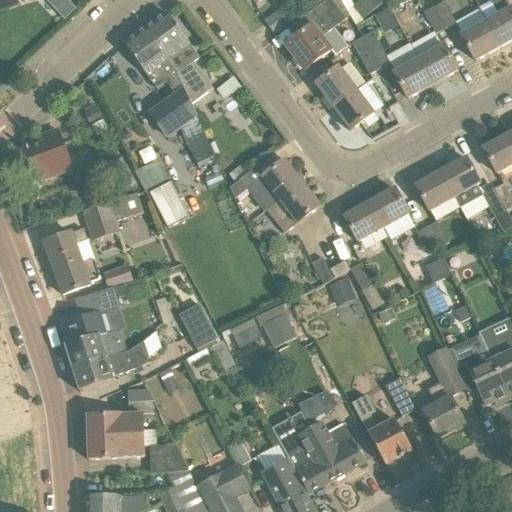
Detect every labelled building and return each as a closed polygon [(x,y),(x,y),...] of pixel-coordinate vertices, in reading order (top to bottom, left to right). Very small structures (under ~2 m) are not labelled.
[(0,0),(0,12),(19,6),(16,0),(0,0)] [(65,21),(77,10),(67,0),(60,0),(52,8),(65,21)] [(289,0),(285,4),(292,13),(299,8),(291,0),(289,0)] [(325,3),(315,11),(311,14),(318,23),(287,47),(305,72),(331,52),(336,58),(349,48),(335,29),(351,17),(340,0),(327,0),(324,2),(325,3)] [(306,0),(315,11),(325,3),(324,2),(322,0),(306,0)] [(379,0),(362,0),(353,8),(365,21),(383,4),(379,0)] [(501,49),(511,42),(511,10),(506,0),(496,0),(480,8),(481,10),(480,11),(486,23),(501,49)] [(445,3),(434,9),(445,31),(457,25),(456,24),(445,3)] [(292,22),(296,19),(286,6),(282,9),(267,21),(277,34),(292,22)] [(434,9),(425,14),(437,36),(445,31),(434,9)] [(376,18),(385,35),(398,28),(390,11),(376,18)] [(209,94),(189,67),(200,59),(168,15),(147,30),(179,74),(193,105),(209,94)] [(501,49),(486,23),(463,36),(462,37),(476,63),(501,49)] [(179,74),(147,30),(125,46),(157,89),(166,83),(175,95),(149,114),(168,141),(183,130),(200,169),(217,162),(191,107),(193,105),(179,74)] [(353,45),(359,55),(369,50),(379,44),(374,34),(353,45)] [(369,50),(380,71),(391,65),(379,44),(369,50)] [(445,46),(419,60),(434,86),(459,72),(445,46)] [(369,50),(359,55),(370,76),(380,71),(369,50)] [(419,60),(394,74),(409,100),(434,86),(419,60)] [(340,69),(317,87),(334,109),(357,92),(340,69)] [(357,92),(334,109),(351,132),(375,115),(357,92)] [(91,124),(103,118),(98,109),(86,115),(91,124)] [(59,132),(43,138),(45,145),(29,150),(29,149),(27,149),(27,151),(14,156),(15,160),(13,160),(16,169),(18,168),(23,181),(36,176),(37,179),(71,167),(59,132)] [(133,138),(129,132),(122,136),(126,143),(133,138)] [(283,144),(276,134),(271,138),(269,146),(273,151),(283,144)] [(484,150),(498,175),(511,167),(511,141),(509,136),(484,150)] [(466,160),(441,174),(456,199),(462,210),(483,198),(478,187),(480,186),(466,160)] [(157,161),(137,171),(146,190),(167,180),(157,161)] [(281,203),(304,185),(286,162),(257,184),(250,175),(230,190),(236,201),(250,190),(267,212),(281,203)] [(111,184),(119,198),(138,187),(130,173),(111,184)] [(456,199),(441,174),(416,188),(431,213),(456,199)] [(171,184),(151,195),(169,230),(190,219),(171,184)] [(321,208),(304,185),(281,203),(267,212),(285,235),(321,208)] [(502,204),(507,213),(511,209),(511,196),(506,185),(495,191),(502,204)] [(395,190),(371,204),(385,230),(410,216),(395,190)] [(144,214),(138,195),(84,213),(93,243),(122,234),(118,223),(144,214)] [(371,204),(345,218),(360,244),(385,230),(371,204)] [(502,204),(490,210),(504,235),(511,230),(511,221),(507,213),(502,204)] [(428,229),(440,250),(450,244),(438,223),(428,229)] [(428,229),(418,235),(430,256),(440,250),(428,229)] [(95,262),(85,266),(78,245),(88,242),(84,230),(45,245),(63,296),(91,286),(90,284),(102,280),(95,262)] [(323,259),(313,265),(325,287),(335,281),(330,271),(323,259)] [(335,281),(351,272),(346,262),(330,271),(335,281)] [(384,306),(362,265),(351,271),(373,311),(384,306)] [(128,267),(104,275),(109,291),(115,288),(126,285),(134,282),(128,267)] [(349,280),(329,288),(338,308),(357,300),(349,280)] [(126,285),(115,288),(118,297),(128,294),(126,285)] [(67,347),(66,348),(73,371),(108,360),(101,338),(107,336),(100,314),(114,309),(121,307),(120,306),(118,297),(115,288),(109,291),(78,301),(83,319),(65,325),(71,346),(67,347)] [(156,302),(162,319),(172,316),(166,299),(156,302)] [(201,307),(181,317),(198,350),(218,340),(201,307)] [(466,308),(456,313),(462,324),(471,320),(466,308)] [(392,310),(379,316),(384,326),(397,320),(392,310)] [(263,327),(275,351),(298,339),(286,315),(263,327)] [(246,333),(234,339),(240,350),(251,344),(246,333)] [(511,333),(497,341),(505,357),(493,363),(510,401),(511,400),(511,333)] [(493,363),(492,363),(480,337),(452,351),(449,352),(466,392),(468,395),(478,390),(486,408),(495,404),(496,408),(510,401),(493,363)] [(108,360),(73,371),(81,393),(115,382),(113,378),(138,371),(151,364),(145,343),(132,351),(126,353),(124,355),(108,360)] [(223,343),(185,362),(189,369),(217,356),(226,374),(237,369),(223,343)] [(0,351),(0,372),(10,370),(3,350),(0,351)] [(466,392),(449,352),(448,350),(429,358),(442,385),(429,391),(437,407),(425,413),(430,421),(438,440),(465,425),(456,409),(451,400),(466,392)] [(171,370),(160,375),(170,396),(181,391),(171,370)] [(401,380),(386,387),(401,419),(416,412),(401,380)] [(301,403),(308,421),(337,409),(329,391),(301,403)] [(146,458),(146,448),(145,431),(144,417),(154,417),(154,400),(149,392),(129,393),(130,417),(88,419),(90,461),(146,458)] [(371,416),(376,413),(368,397),(353,405),(370,435),(369,436),(387,468),(399,461),(402,462),(408,460),(409,456),(413,453),(396,421),(379,431),(371,416)] [(0,401),(0,421),(22,418),(19,398),(0,401)] [(289,456),(309,495),(338,478),(312,430),(311,431),(302,414),(273,431),(287,456),(289,456)] [(0,421),(0,442),(26,437),(22,418),(0,421)] [(361,454),(362,453),(361,450),(359,452),(352,439),(351,439),(346,429),(331,437),(324,424),(312,430),(338,478),(366,463),(361,454)] [(230,450),(240,469),(252,462),(242,443),(230,450)] [(151,476),(167,475),(189,473),(176,447),(150,448),(151,458),(151,476)] [(314,511),(287,461),(263,473),(283,511),(314,511)] [(0,468),(0,488),(31,485),(29,465),(0,468)] [(251,491),(237,466),(198,487),(211,511),(241,511),(236,500),(251,491)] [(168,511),(207,511),(189,473),(167,475),(175,491),(161,498),(168,511)] [(0,488),(0,508),(33,505),(31,485),(0,488)] [(147,511),(147,499),(88,498),(87,511),(147,511)]
